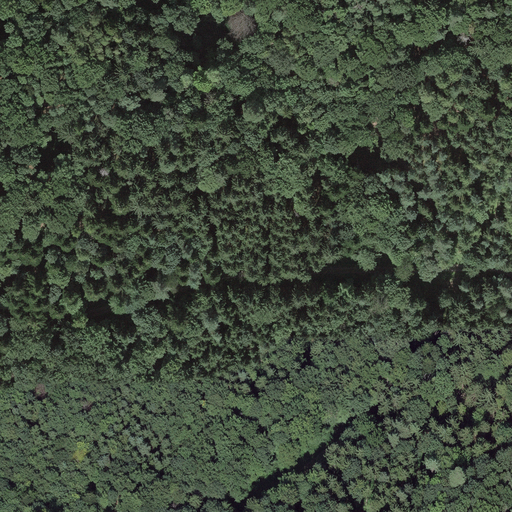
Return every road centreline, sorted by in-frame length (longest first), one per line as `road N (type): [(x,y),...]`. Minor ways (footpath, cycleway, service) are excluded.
road 1 (track): [(0,322),(104,308),(242,270),(494,266),(511,275)]
road 2 (track): [(511,353),(445,409),(373,420),(258,511)]
